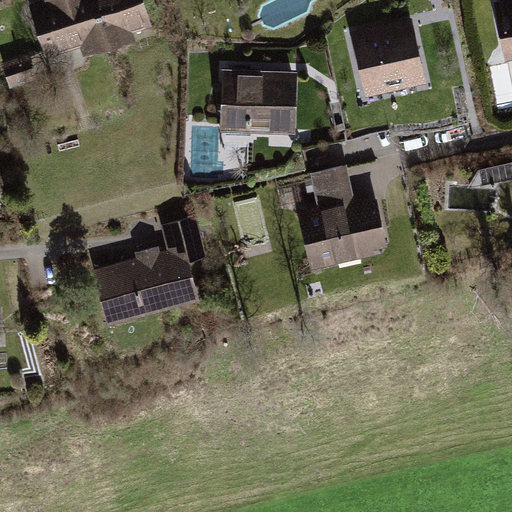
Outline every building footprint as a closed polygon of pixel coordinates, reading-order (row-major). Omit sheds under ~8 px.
[(41,0),(42,2),(28,6),(44,58),(80,47),(84,60),(136,44),(132,30),(146,25),(138,0),(41,0)] [(511,4),(499,6),(508,68),(511,66),(511,4)] [(413,22),(352,34),(367,104),(427,91),(413,22)] [(28,61),(5,68),(13,93),(36,86),(28,61)] [(298,77),(224,73),(220,131),(294,135),(298,77)] [(318,211),(298,215),(309,269),(389,252),(378,200),(352,205),(345,168),(310,176),(318,211)] [(171,260),(97,276),(108,326),(194,307),(186,267),(205,263),(196,220),(164,227),(171,260)]
